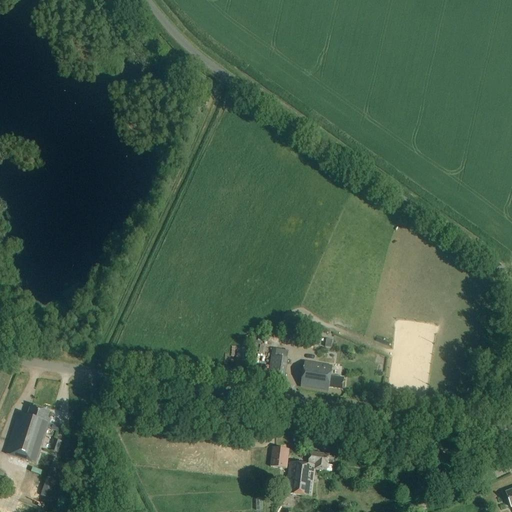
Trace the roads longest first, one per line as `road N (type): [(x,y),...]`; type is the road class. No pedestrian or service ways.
road 1 (unclassified): [(0,355),(511,432)]
road 2 (unclassified): [(511,275),(202,59),(146,0)]
